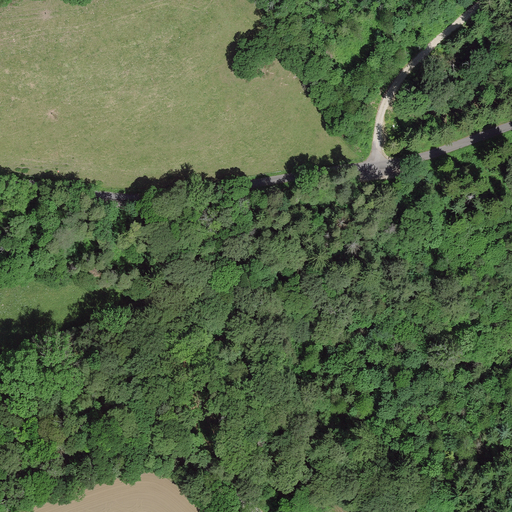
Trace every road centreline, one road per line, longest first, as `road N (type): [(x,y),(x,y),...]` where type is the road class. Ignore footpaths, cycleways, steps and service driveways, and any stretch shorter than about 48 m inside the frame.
road 1 (unclassified): [(0,183),(142,204),(375,164),(511,126)]
road 2 (track): [(511,333),(491,346),(386,337),(264,287),(187,294)]
road 3 (residential): [(242,511),(211,485),(150,455),(97,457),(0,485)]
road 4 (track): [(375,164),(384,99),(485,0)]
